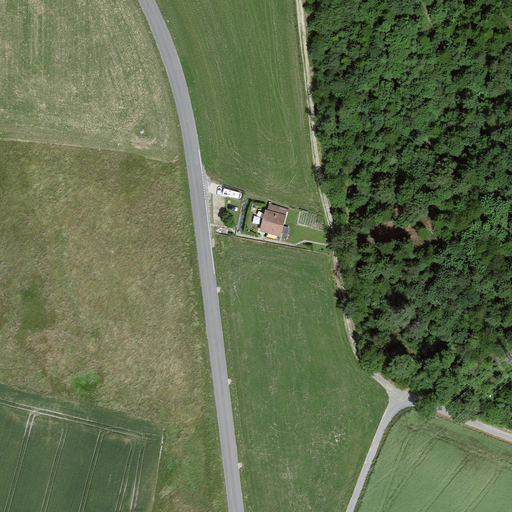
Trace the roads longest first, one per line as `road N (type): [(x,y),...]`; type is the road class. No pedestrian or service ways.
road 1 (track): [(511,434),(398,388),(355,349),(299,0)]
road 2 (tertiary): [(152,0),(170,33),(195,136),(239,511)]
road 3 (residential): [(351,511),(398,388)]
